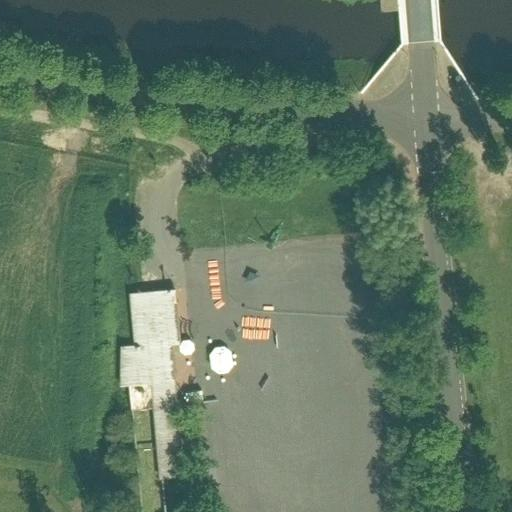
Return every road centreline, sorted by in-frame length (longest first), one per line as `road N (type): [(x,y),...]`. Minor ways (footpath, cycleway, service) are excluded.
road 1 (residential): [(0,68),(180,100),(423,121)]
road 2 (residential): [(423,121),(467,511)]
road 3 (residential): [(414,0),(423,121)]
